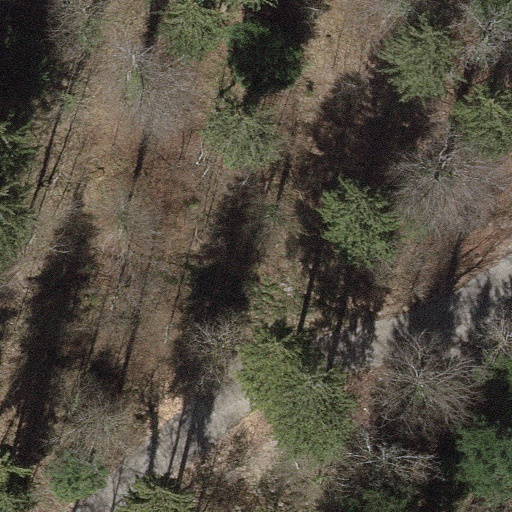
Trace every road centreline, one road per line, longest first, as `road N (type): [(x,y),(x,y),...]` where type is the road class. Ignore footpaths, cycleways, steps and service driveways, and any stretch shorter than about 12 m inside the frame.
road 1 (track): [(116,511),(511,267)]
road 2 (track): [(384,345),(231,283),(136,261),(72,271),(0,307)]
